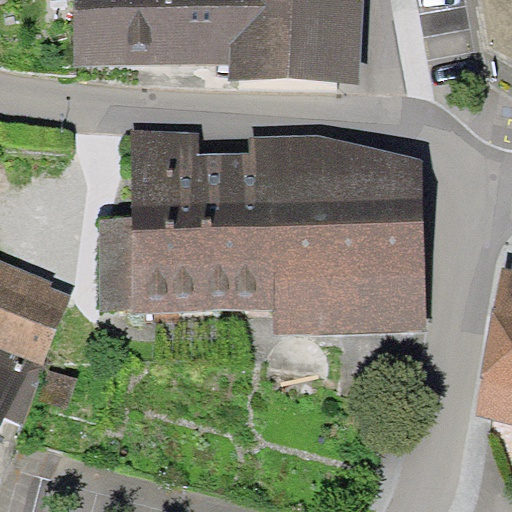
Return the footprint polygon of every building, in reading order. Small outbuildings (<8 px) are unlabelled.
[(230,81),(359,84),(362,0),(74,0),(75,66),(230,65),(230,81)] [(274,335),(428,331),(424,158),(319,135),(250,136),(251,151),(200,153),(200,131),(132,129),(133,216),(100,219),(100,311),(134,309),(134,312),(274,309),(274,335)] [(0,259),(0,347),(43,366),(74,290),(0,259)] [(511,268),(503,267),(476,415),(511,423),(511,268)] [(43,366),(0,347),(0,425),(4,416),(23,424),(46,367),(43,366)]
